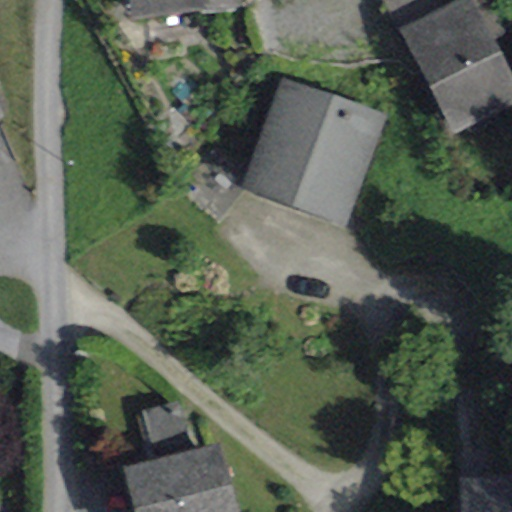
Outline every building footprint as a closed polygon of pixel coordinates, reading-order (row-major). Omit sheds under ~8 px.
[(236,8),(234,0),(139,0),(142,13),(203,3),(205,13),(236,8)] [(380,0),(386,14),(401,9),(425,0),(380,0)] [(412,36),(447,18),(442,0),(425,0),(401,9),(412,36)] [(438,87),(458,125),(511,97),(511,92),(468,7),(447,18),(412,36),(438,87)] [(447,130),(458,125),(438,87),(427,92),(447,130)] [(289,96),(258,183),(343,213),(375,126),(289,96)] [(467,360),(490,425),(511,417),(511,390),(497,349),(467,360)] [(149,418),(161,463),(188,455),(176,411),(149,418)] [(140,478),(148,511),(227,511),(213,458),(140,478)] [(511,511),(511,486),(472,489),(474,511),(511,511)]
